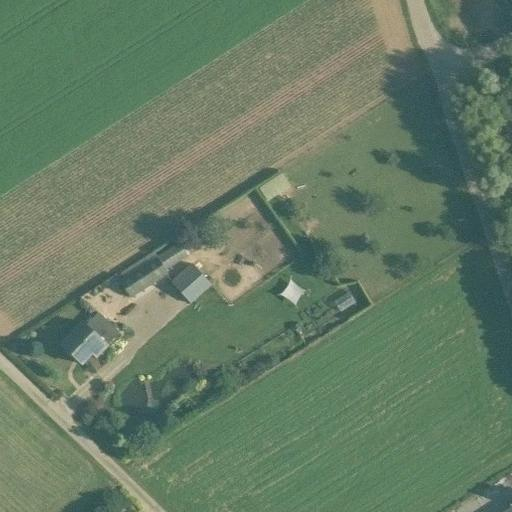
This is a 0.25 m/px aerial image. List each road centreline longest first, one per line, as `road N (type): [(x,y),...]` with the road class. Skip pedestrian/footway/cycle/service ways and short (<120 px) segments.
road 1 (unclassified): [(511,300),(441,83)]
road 2 (unclassified): [(160,511),(0,357)]
